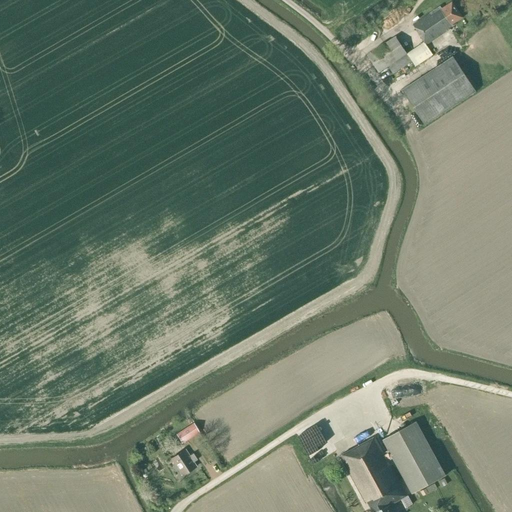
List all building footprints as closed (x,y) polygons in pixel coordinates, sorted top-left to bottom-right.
[(441,6),(425,16),(413,25),(427,45),(450,30),(449,28),(453,25),(452,24),(463,17),(452,1),(442,8),(441,6)] [(379,73),(388,66),(393,74),(412,61),(395,37),(367,55),(379,73)] [(402,90),(425,124),(476,91),(453,57),(402,90)] [(446,475),(416,422),(383,440),(389,450),(384,453),(375,437),(340,456),(365,503),(368,502),(373,511),(391,511),(389,506),(408,495),(391,465),(396,463),(412,494),(446,475)] [(176,435),(181,444),(199,433),(194,424),(176,435)] [(196,467),(193,462),(197,460),(193,453),(189,456),(185,450),(171,459),(182,476),(196,467)] [(442,487),(447,484),(444,478),(439,481),(442,487)]
